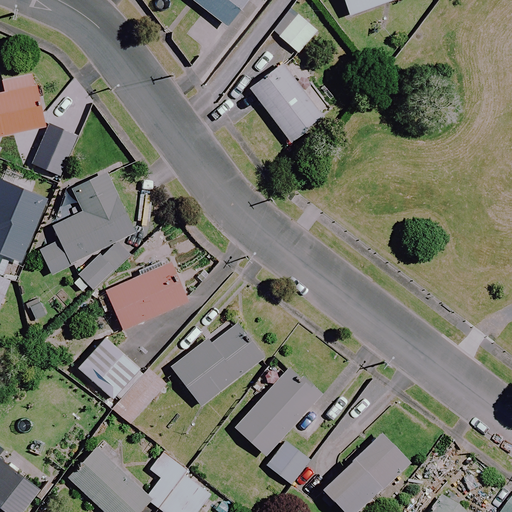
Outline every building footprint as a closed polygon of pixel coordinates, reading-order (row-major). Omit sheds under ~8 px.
[(248,0),(190,0),(227,28),(248,0)] [(342,0),(348,15),(395,0),(342,0)] [(318,32),(298,14),(277,37),(297,55),(318,32)] [(298,89),(281,66),(250,89),(290,144),(325,118),(301,86),(298,89)] [(0,138),(43,129),(34,88),(0,94),(0,138)] [(66,144),(44,135),(32,164),(55,173),(66,144)] [(115,243),(135,233),(104,174),(72,191),(83,213),(33,239),(52,276),(68,268),(93,295),(130,260),(115,243)] [(189,301),(169,260),(105,291),(124,332),(189,301)] [(11,276),(0,272),(0,304),(11,276)] [(262,360),(232,322),(172,370),(202,407),(262,360)] [(140,369),(106,339),(78,369),(112,400),(140,369)] [(165,383),(145,367),(112,408),(132,424),(165,383)] [(319,395),(291,369),(235,430),(265,457),(292,428),(305,440),(327,415),(313,402),(319,395)] [(364,511),(412,467),(381,434),(322,490),(342,511),(364,511)] [(310,459),(285,441),(267,468),(292,485),(310,459)] [(0,452),(2,450),(0,447),(0,508),(4,511),(22,511),(39,490),(0,460),(0,452)] [(148,494),(98,448),(80,467),(85,471),(73,484),(103,511),(139,511),(150,501),(153,498),(148,494)] [(153,498),(150,501),(163,511),(199,511),(212,496),(185,476),(188,471),(162,451),(148,470),(160,478),(148,494),(153,498)] [(462,511),(448,501),(439,511),(462,511)] [(511,511),(511,501),(503,511),(511,511)]
